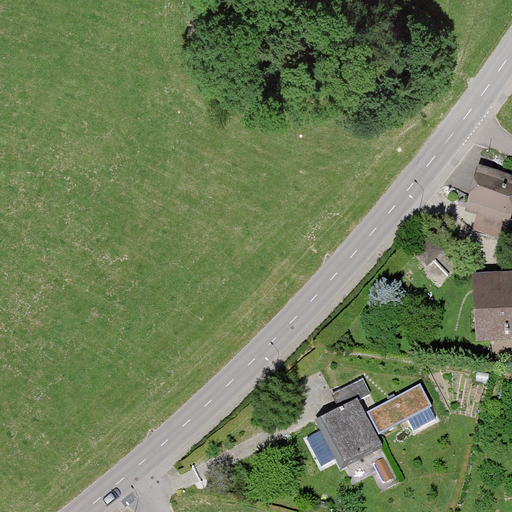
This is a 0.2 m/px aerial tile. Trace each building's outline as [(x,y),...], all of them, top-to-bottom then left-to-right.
[(511,218),(511,182),(481,172),(466,217),(478,221),(474,235),(504,245),(511,218)] [(443,256),(428,244),(414,259),(429,272),(443,256)] [(511,344),(511,278),(471,282),(477,347),(511,344)] [(409,417),(414,429),(440,418),(424,382),(370,405),(381,430),(409,417)] [(363,383),(333,399),(341,414),(320,425),(344,470),(384,449),(361,406),(373,400),(363,383)]
